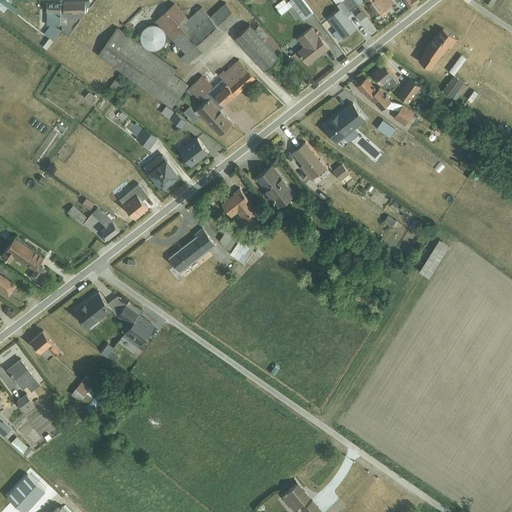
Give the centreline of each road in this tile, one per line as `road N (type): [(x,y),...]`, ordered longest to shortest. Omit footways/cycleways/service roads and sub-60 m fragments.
road 1 (residential): [(436,0),(93,266)]
road 2 (unclassified): [(93,266),(446,511)]
